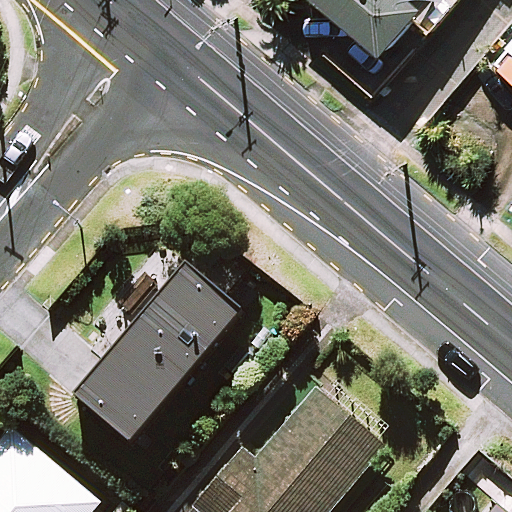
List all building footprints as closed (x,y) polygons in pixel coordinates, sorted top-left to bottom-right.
[(335,0),(393,49),(428,7),(420,0),(335,0)] [(80,409),(135,455),(244,327),(188,280),(80,409)] [(333,511),(390,444),(323,387),(264,457),(250,446),(202,503),(194,511),(333,511)] [(0,511),(91,511),(99,503),(15,432),(5,444),(0,440),(0,511)] [(511,511),(511,507),(505,502),(496,511),(511,511)]
